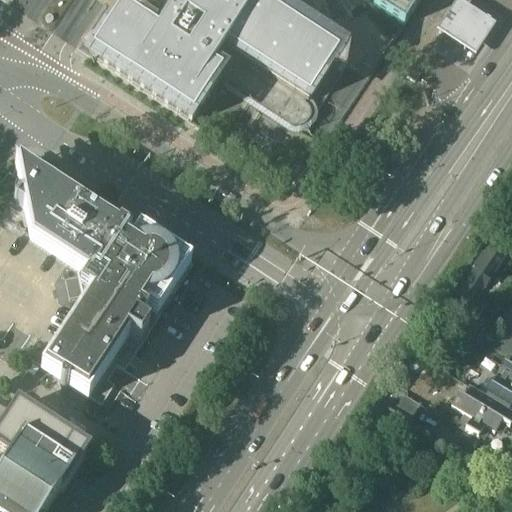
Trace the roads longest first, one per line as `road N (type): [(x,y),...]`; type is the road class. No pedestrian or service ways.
road 1 (unclassified): [(12,111),(331,311)]
road 2 (unclassified): [(349,270),(38,72)]
road 3 (primary): [(511,30),(349,270)]
road 4 (primary): [(331,311),(195,511)]
road 5 (primary): [(256,511),(380,319)]
road 6 (primary): [(471,145),(443,169),(360,286)]
road 7 (primary): [(410,276),(462,227),(511,151)]
road 8 (primary): [(410,276),(462,182),(471,145)]
